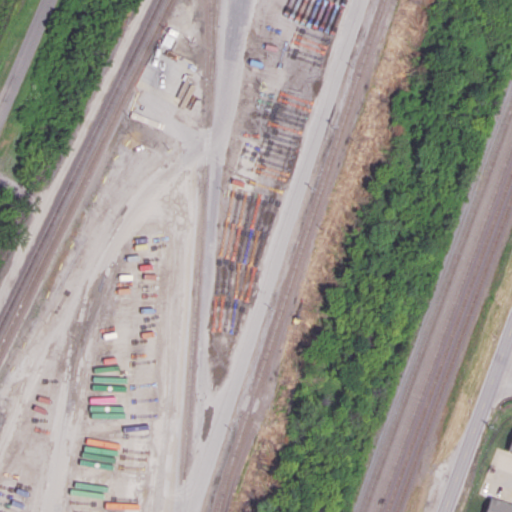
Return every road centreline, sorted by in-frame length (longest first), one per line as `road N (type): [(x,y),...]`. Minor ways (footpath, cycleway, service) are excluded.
road 1 (secondary): [(445,511),(511,328)]
road 2 (residential): [(51,0),(0,118)]
